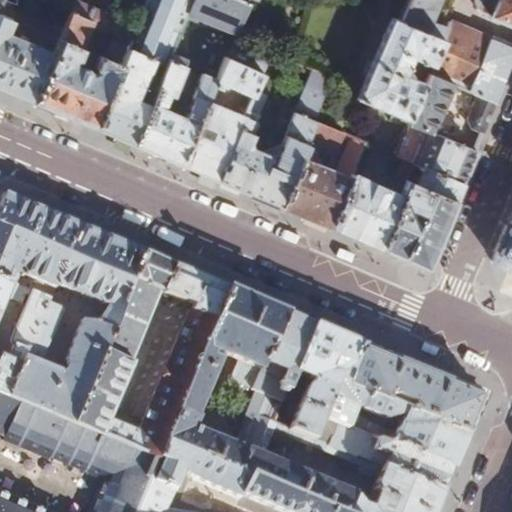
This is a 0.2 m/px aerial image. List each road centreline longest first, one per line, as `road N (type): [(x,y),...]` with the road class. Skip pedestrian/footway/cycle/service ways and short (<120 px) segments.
road 1 (tertiary): [(0,147),(435,326)]
road 2 (residential): [(511,151),(435,326)]
